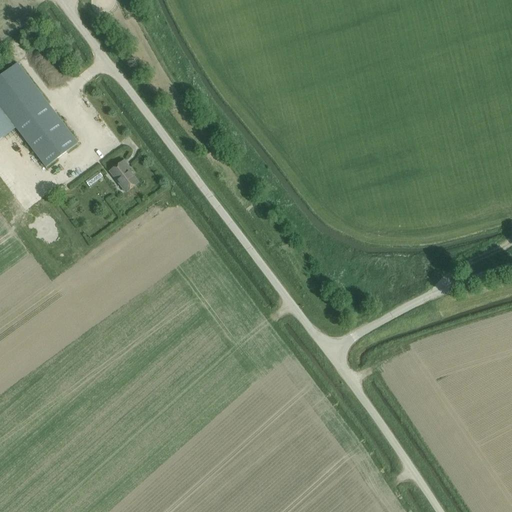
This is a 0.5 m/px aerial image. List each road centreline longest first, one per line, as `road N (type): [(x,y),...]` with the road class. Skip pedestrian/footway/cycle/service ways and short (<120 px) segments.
road 1 (unclassified): [(331,355),(62,0)]
road 2 (unclassified): [(331,355),(434,294),(511,265)]
road 3 (unclassified): [(440,511),(331,355)]
